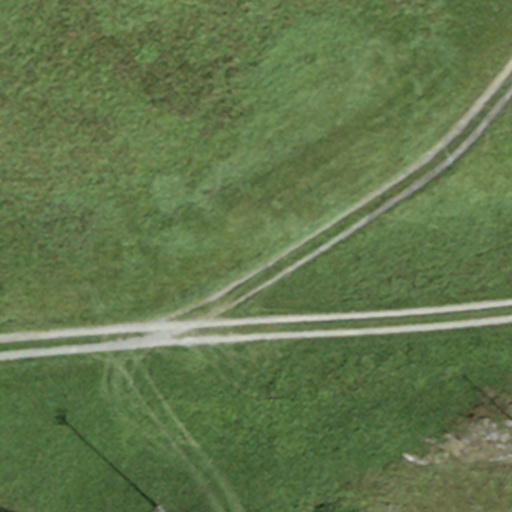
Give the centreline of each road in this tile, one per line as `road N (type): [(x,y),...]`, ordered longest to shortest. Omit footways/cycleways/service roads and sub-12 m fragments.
road 1 (track): [(0,347),(511,299)]
road 2 (track): [(178,333),(434,175),(511,90)]
